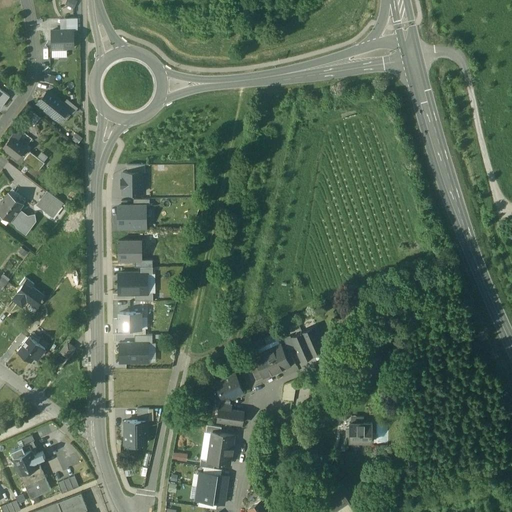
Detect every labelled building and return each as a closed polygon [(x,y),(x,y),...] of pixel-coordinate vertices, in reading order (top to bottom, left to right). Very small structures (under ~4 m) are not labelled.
[(60,19),(60,30),(73,30),(78,30),(78,18),(60,19)] [(60,30),(51,31),(51,48),(58,48),(59,50),(66,50),(66,48),(74,47),(73,30),(60,30)] [(44,81),(53,83),(55,76),(46,74),(44,81)] [(0,88),(0,107),(1,108),(10,96),(0,88)] [(68,108),(48,91),(38,103),(58,120),(68,108)] [(27,146),(12,135),(2,147),(17,159),(27,146)] [(26,159),(39,170),(45,162),(32,151),(26,159)] [(129,192),(142,192),(142,171),(128,171),(123,171),(123,192),(129,192)] [(63,203),(46,191),(36,204),(53,217),(63,203)] [(15,197),(9,192),(0,203),(0,213),(10,220),(19,208),(23,203),(22,202),(24,200),(17,194),(15,197)] [(145,227),(145,206),(134,206),(118,206),(119,228),(145,227)] [(34,214),(24,216),(20,213),(20,210),(19,208),(10,220),(15,224),(15,227),(18,226),(19,229),(24,233),(29,226),(30,227),(35,220),(34,214)] [(118,238),(118,260),(142,259),(142,237),(118,238)] [(141,273),(119,273),(119,293),(135,293),(147,293),(147,273),(141,273)] [(44,296),(25,281),(17,292),(18,292),(13,299),(22,306),(27,299),(32,303),(31,303),(36,307),(44,296)] [(140,312),(119,312),(119,329),(133,328),(140,328),(140,312)] [(324,349),(314,326),(302,332),(312,354),(324,349)] [(290,337),(294,347),(300,360),(312,354),(302,332),(290,337)] [(145,335),(134,335),(134,343),(148,343),(152,342),(152,334),(145,335)] [(294,347),(290,337),(290,335),(284,338),(287,345),(289,349),(294,347)] [(45,349),(29,336),(18,351),(31,360),(35,354),(39,357),(45,349)] [(134,343),(120,343),(120,362),(148,362),(148,343),(134,343)] [(72,348),(67,344),(62,351),(67,355),(72,348)] [(282,348),(280,344),(267,350),(276,371),(289,365),(289,364),(282,348)] [(289,349),(287,345),(282,348),(289,364),(294,362),(289,349)] [(267,350),(254,355),(256,359),(263,376),(264,376),(276,371),(267,350)] [(328,357),(315,362),(318,369),(327,365),(328,357)] [(256,359),(249,362),(256,379),(263,376),(256,359)] [(234,373),(215,381),(221,395),(230,396),(230,397),(242,391),(234,373)] [(285,381),(283,398),(294,400),(296,383),(285,381)] [(230,396),(221,395),(215,394),(214,401),(220,402),(231,404),(231,403),(230,403),(230,397),(230,396)] [(230,410),(219,408),(217,420),(241,423),(243,411),(230,410)] [(146,420),(125,421),(125,443),(137,443),(140,446),(146,439),(146,420)] [(372,423),(360,422),(356,422),(349,422),(349,437),(345,437),(345,444),(353,445),(353,441),(371,441),(372,423)] [(221,427),(207,424),(206,432),(211,433),(212,432),(220,433),(221,427)] [(220,433),(212,432),(211,433),(209,447),(231,451),(233,435),(220,433)] [(33,441),(20,447),(23,453),(31,449),(36,447),(33,441)] [(31,449),(23,453),(20,447),(11,451),(21,473),(38,465),(36,460),(34,455),(31,449)] [(231,451),(209,447),(207,459),(207,460),(214,461),(229,464),(231,451)] [(42,451),(34,455),(36,460),(45,456),(42,451)] [(173,458),(186,460),(188,453),(174,451),(173,458)] [(207,459),(202,458),(200,466),(204,466),(213,468),(214,461),(207,460),(207,459)] [(21,473),(19,474),(30,498),(50,489),(40,465),(21,473)] [(203,473),(220,475),(221,469),(213,468),(204,466),(203,473)] [(225,490),(227,476),(220,475),(203,473),(200,472),(198,486),(225,490)] [(75,476),(58,482),(63,493),(79,486),(75,476)] [(223,504),(225,490),(198,486),(196,500),(199,500),(216,503),(223,504)] [(88,511),(81,493),(31,511),(88,511)] [(342,493),(319,509),(320,511),(352,511),(354,511),(342,493)] [(16,499),(0,506),(2,511),(14,511),(20,510),(16,499)] [(268,511),(261,500),(248,509),(249,511),(268,511)]
